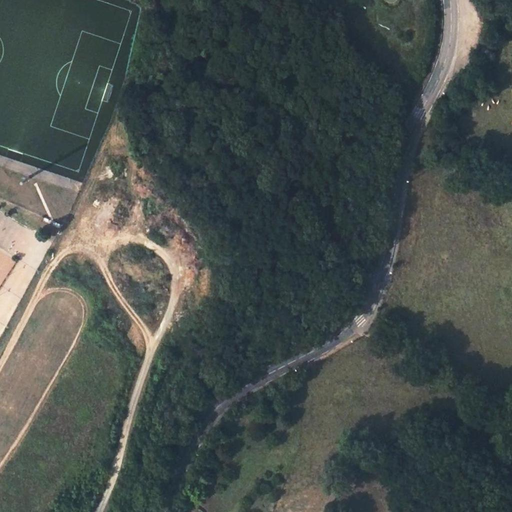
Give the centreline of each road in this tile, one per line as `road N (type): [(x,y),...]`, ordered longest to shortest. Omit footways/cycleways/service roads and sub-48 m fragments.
road 1 (tertiary): [(450,0),(448,49),(401,156),(367,304),(327,344),(219,405),(155,511)]
road 2 (residential): [(126,236),(184,272),(140,370),(96,511)]
